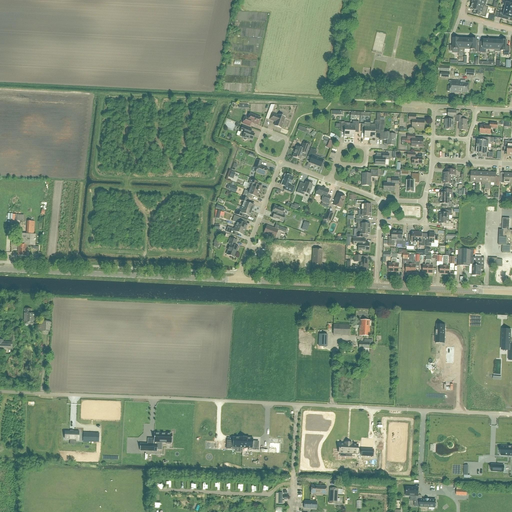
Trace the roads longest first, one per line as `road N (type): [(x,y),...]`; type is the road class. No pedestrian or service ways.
road 1 (unclassified): [(511,414),(0,391)]
road 2 (tertiary): [(236,280),(0,269)]
road 3 (tertiary): [(376,286),(236,280)]
road 4 (tertiary): [(511,292),(376,286)]
road 5 (residential): [(279,162),(236,280)]
